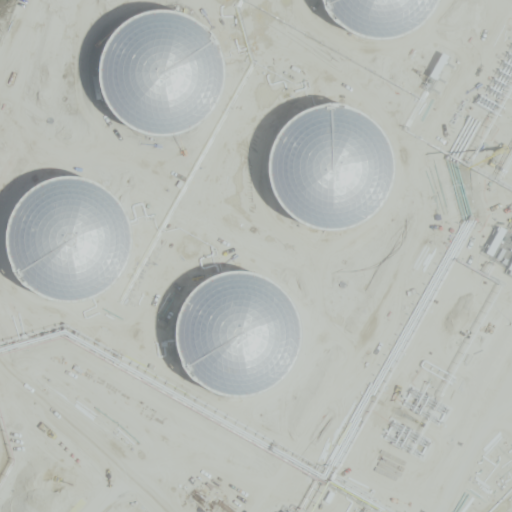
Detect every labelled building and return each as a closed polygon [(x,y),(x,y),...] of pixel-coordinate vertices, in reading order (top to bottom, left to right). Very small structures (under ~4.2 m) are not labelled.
[(0,85),(10,90),(18,71),(0,63),(0,85)] [(116,159),(101,154),(95,173),(109,178),(116,159)] [(131,277),(160,255),(147,237),(133,248),(127,240),(112,250),(131,277)] [(164,302),(193,278),(233,326),(204,350),(164,302)] [(76,383),(123,346),(142,370),(95,407),(76,383)] [(152,412),(174,440),(203,417),(181,389),(152,412)] [(100,511),(54,453),(73,439),(130,511),(100,511)] [(205,453),(158,489),(175,511),(177,511),(223,478),(205,453)]
